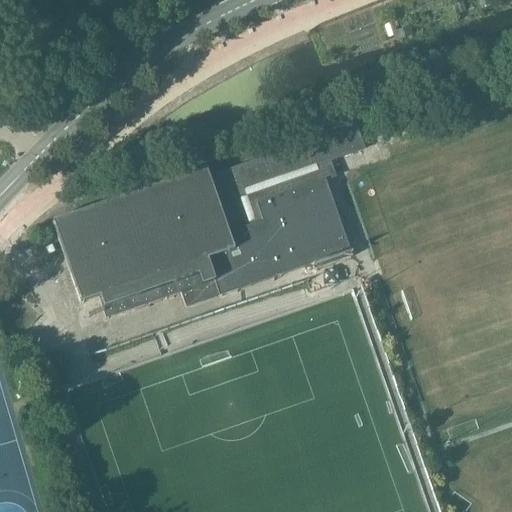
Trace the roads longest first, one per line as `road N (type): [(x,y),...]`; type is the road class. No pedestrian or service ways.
road 1 (track): [(74,166),(112,163),(511,39)]
road 2 (secondary): [(0,198),(144,65),(259,0)]
